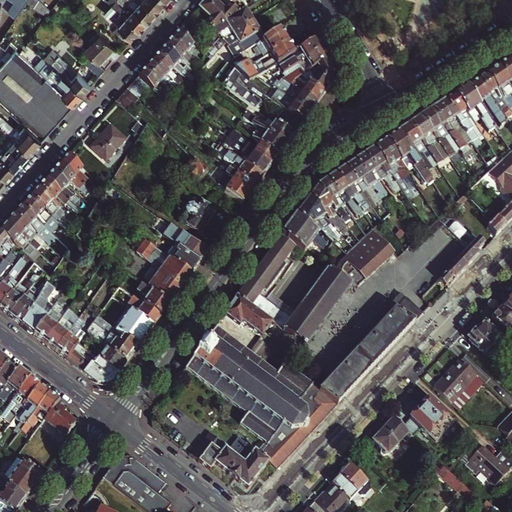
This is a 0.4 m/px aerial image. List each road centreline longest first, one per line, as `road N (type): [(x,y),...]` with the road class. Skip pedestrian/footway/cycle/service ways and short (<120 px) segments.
road 1 (tertiary): [(389,103),(305,163),(114,420)]
road 2 (residential): [(511,250),(266,511)]
road 3 (residential): [(0,209),(188,0)]
road 4 (residential): [(231,511),(114,420)]
road 5 (tertiary): [(389,103),(511,22)]
road 6 (residential): [(114,420),(0,332)]
road 7 (residential): [(325,0),(389,103)]
